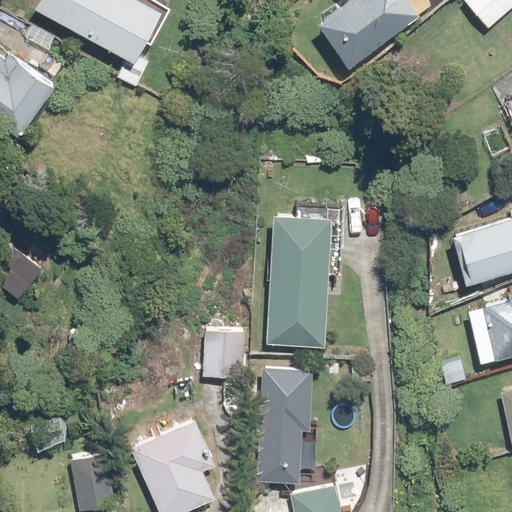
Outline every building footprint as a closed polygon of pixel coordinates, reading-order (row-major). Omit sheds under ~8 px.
[(144,0),(31,0),(31,2),(126,52),(152,4),(144,0)] [(335,0),(315,14),(346,59),(432,1),(431,0),(335,0)] [(511,0),(466,0),(486,24),(511,2),(511,0)] [(0,42),(0,119),(16,131),(54,81),(0,42)] [(271,209),(265,337),(324,340),(329,212),(271,209)] [(459,274),(511,262),(511,211),(449,224),(459,274)] [(0,284),(17,297),(39,266),(10,245),(0,259),(0,284)] [(511,296),(484,303),(495,354),(511,350),(511,296)] [(203,326),(201,372),(241,374),(243,328),(203,326)] [(460,355),(438,360),(444,385),(466,379),(460,355)] [(261,362),(255,474),(301,476),(307,364),(261,362)] [(511,382),(502,385),(511,432),(511,382)] [(130,445),(162,511),(169,511),(224,486),(190,416),(130,445)] [(117,496),(106,446),(67,454),(78,504),(117,496)] [(288,488),(292,511),(339,511),(334,481),(288,488)]
